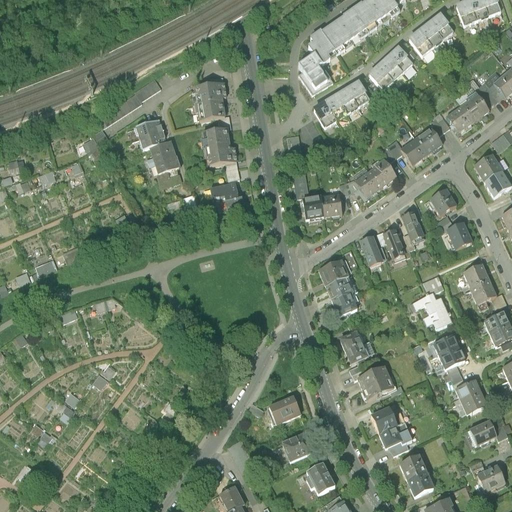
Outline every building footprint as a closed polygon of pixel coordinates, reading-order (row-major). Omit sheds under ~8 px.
[(371,37),(403,15),(398,9),(391,0),(378,0),(372,5),(356,16),(371,37)] [(391,0),(398,9),(408,1),(407,0),(391,0)] [(491,22),(504,17),(497,0),(486,0),(483,1),(491,22)] [(478,27),(491,22),(483,1),(475,5),(470,7),(478,27)] [(465,32),(478,27),(470,7),(464,9),(457,12),(465,32)] [(339,59),(371,37),(356,16),(341,26),(324,37),(339,59)] [(445,45),(456,37),(443,20),(437,24),(432,28),(445,45)] [(434,53),(445,45),(432,28),(426,32),(421,36),(434,53)] [(303,72),(306,76),(300,81),(314,101),(336,86),(326,72),(341,62),(339,59),(324,37),(324,36),(313,44),(316,49),(312,52),(319,62),(316,63),(303,72)] [(423,61),(434,53),(421,36),(415,41),(410,44),(423,61)] [(405,78),(415,69),(400,53),(395,57),(390,62),(405,78)] [(395,88),(405,78),(390,62),(384,68),(380,71),(395,88)] [(507,99),(511,95),(511,71),(511,70),(494,82),(507,99)] [(385,97),(395,88),(380,71),(374,76),(370,81),(385,97)] [(356,90),(350,94),(361,112),(373,105),(362,86),(356,90)] [(88,132),(96,144),(101,153),(111,147),(105,138),(143,113),(141,111),(163,97),(157,87),(88,132)] [(215,92),(200,96),(200,111),(196,111),(198,121),(202,120),(203,128),(220,126),(227,125),(224,105),(228,103),(227,91),(215,92)] [(344,97),(338,101),(349,120),(361,112),(350,94),(344,97)] [(473,124),(490,113),(477,95),(461,106),(473,124)] [(331,105),(326,108),(338,127),(349,120),(338,101),(331,105)] [(457,136),(473,124),(461,106),(444,118),(457,136)] [(320,112),(314,116),(326,134),(338,127),(326,108),(320,112)] [(170,151),(162,127),(136,136),(138,142),(141,143),(144,152),(141,152),(143,159),(153,156),(162,181),(178,176),(182,175),(173,150),(170,151)] [(427,158),(443,148),(430,128),(414,138),(427,158)] [(233,129),(221,131),(222,138),(230,137),(234,136),(233,129)] [(511,146),(511,138),(508,133),(490,146),(497,156),(511,146)] [(230,137),(222,138),(205,141),(205,148),(203,148),(207,160),(213,172),(227,170),(240,169),(237,156),(233,156),(230,137)] [(412,168),(427,158),(414,138),(399,148),(412,168)] [(300,140),(288,142),(291,167),(303,166),(300,140)] [(381,189),(397,178),(384,159),(368,170),(381,189)] [(492,159),(473,172),(482,185),(501,172),(492,159)] [(240,169),(227,170),(228,177),(241,174),(240,169)] [(366,200),(381,189),(368,170),(352,181),(366,200)] [(511,186),(501,172),(482,185),(493,201),(511,187),(511,186)] [(42,176),(43,185),(56,183),(55,174),(42,176)] [(241,174),(228,177),(231,188),(243,185),(241,174)] [(178,176),(162,181),(165,193),(183,188),(178,176)] [(321,196),(310,197),(307,181),(294,183),(295,192),(297,203),(303,202),(305,222),(315,221),(324,220),(321,196)] [(238,190),(213,195),(215,208),(227,205),(229,218),(246,214),(244,205),(241,206),(238,190)] [(456,207),(446,192),(429,203),(439,218),(456,207)] [(324,220),(342,218),(339,194),(321,196),(324,220)] [(511,212),(501,217),(505,226),(508,233),(511,231),(511,212)] [(401,219),(410,247),(425,242),(416,214),(401,219)] [(471,244),(460,223),(443,231),(453,253),(471,244)] [(126,224),(119,227),(127,244),(134,240),(126,224)] [(395,230),(381,235),(393,266),(407,261),(395,230)] [(385,262),(375,238),(360,244),(370,268),(385,262)] [(29,272),(33,282),(58,272),(55,262),(29,272)] [(318,273),(324,288),(350,278),(344,263),(318,273)] [(485,275),(480,265),(461,274),(469,292),(489,282),(485,275)] [(28,275),(17,279),(20,288),(32,284),(28,275)] [(324,288),(330,303),(356,293),(350,278),(324,288)] [(444,292),(438,278),(421,285),(427,300),(433,297),(444,292)] [(493,291),(489,282),(469,292),(478,309),(497,300),(493,291)] [(330,303),(336,319),(362,308),(356,293),(330,303)] [(425,309),(430,321),(448,314),(442,301),(435,303),(433,297),(427,300),(411,306),(414,313),(425,309)] [(115,300),(106,302),(108,312),(117,310),(115,300)] [(97,305),(99,315),(108,314),(105,303),(97,305)] [(453,327),(448,314),(430,321),(419,326),(422,334),(433,329),(436,334),(453,327)] [(483,324),(488,336),(510,327),(507,319),(505,314),(483,324)] [(488,336),(493,349),(511,340),(511,331),(510,327),(488,336)] [(338,341),(344,354),(369,343),(364,330),(338,341)] [(459,349),(453,336),(432,345),(438,359),(459,349)] [(26,337),(15,341),(18,350),(29,346),(26,337)] [(344,354),(349,367),(358,363),(375,356),(369,343),(344,354)] [(465,363),(459,349),(438,359),(444,372),(456,367),(465,363)] [(349,367),(347,368),(353,382),(357,381),(364,378),(358,363),(349,367)] [(511,363),(501,368),(507,382),(511,380),(511,363)] [(103,376),(111,382),(118,373),(110,367),(103,376)] [(444,372),(453,392),(465,387),(456,367),(444,372)] [(364,378),(357,381),(367,404),(396,391),(386,368),(364,378)] [(100,377),(95,387),(105,392),(110,382),(100,377)] [(453,392),(459,405),(481,394),(476,382),(465,387),(453,392)] [(459,405),(464,417),(487,407),(481,394),(459,405)] [(76,410),(82,402),(72,395),(66,403),(76,410)] [(267,411),(273,428),(300,418),(292,399),(267,411)] [(154,409),(152,409),(150,419),(173,424),(177,409),(155,404),(154,409)] [(247,414),(257,421),(261,414),(251,407),(247,414)] [(370,417),(377,434),(399,424),(392,407),(370,417)] [(468,429),(476,449),(497,440),(491,427),(489,421),(468,429)] [(501,422),(491,427),(497,440),(507,436),(501,422)] [(377,434),(384,451),(406,442),(399,424),(377,434)] [(39,439),(45,432),(37,427),(32,434),(39,439)] [(46,446),(52,438),(45,433),(39,441),(46,446)] [(281,444),(288,465),(313,456),(306,435),(281,444)] [(241,444),(227,451),(245,486),(259,479),(241,444)] [(397,465),(405,482),(428,471),(420,454),(397,465)] [(314,489),(318,499),(335,489),(324,465),(306,475),(308,479),(305,481),(310,492),(314,489)] [(485,496),(507,487),(498,467),(477,476),(485,496)] [(405,482),(413,499),(436,488),(428,471),(405,482)] [(235,487),(219,498),(226,511),(232,511),(241,507),(245,506),(235,487)] [(450,496),(423,509),(424,511),(457,511),(455,507),(450,496)] [(332,511),(350,511),(344,503),(332,511)]
